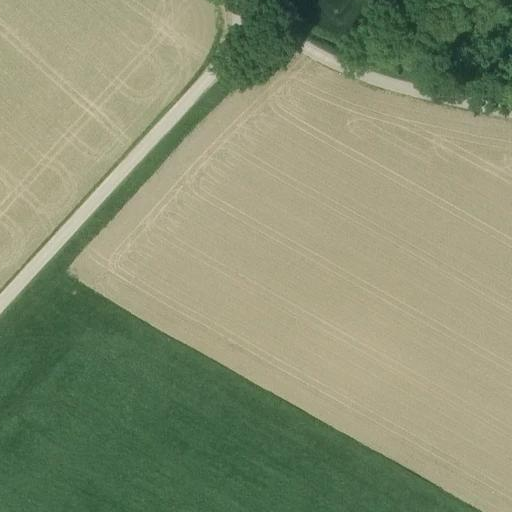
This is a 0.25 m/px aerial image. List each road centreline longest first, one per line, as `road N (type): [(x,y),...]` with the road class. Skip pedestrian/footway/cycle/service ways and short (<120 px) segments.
road 1 (unclassified): [(0,305),(203,84),(233,40),(232,0)]
road 2 (track): [(511,110),(367,79),(236,6)]
